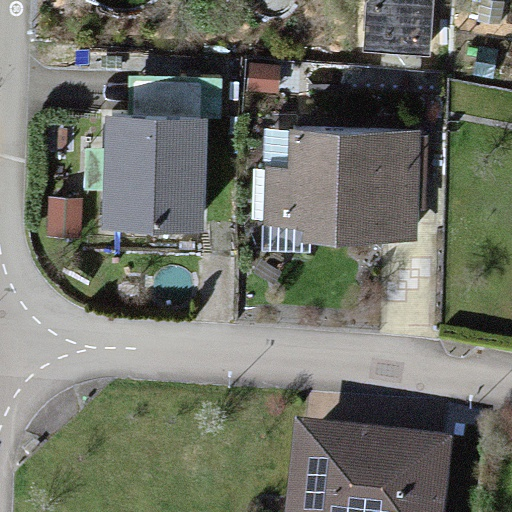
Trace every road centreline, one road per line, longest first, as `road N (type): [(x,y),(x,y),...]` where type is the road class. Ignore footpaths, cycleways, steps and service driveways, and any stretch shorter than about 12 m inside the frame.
road 1 (residential): [(511,380),(373,351),(0,339)]
road 2 (residential): [(0,200),(4,0)]
